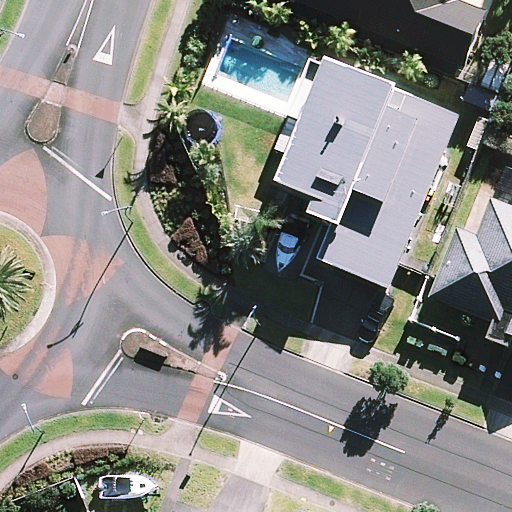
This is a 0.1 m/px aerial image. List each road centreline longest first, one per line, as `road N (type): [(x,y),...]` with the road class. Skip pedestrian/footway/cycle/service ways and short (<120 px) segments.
road 1 (residential): [(97,329),(511,499)]
road 2 (tertiary): [(29,181),(89,0)]
road 3 (tertiary): [(29,181),(63,204),(93,247),(101,287),(97,329)]
road 4 (tertiary): [(97,329),(72,368),(40,393),(0,404)]
